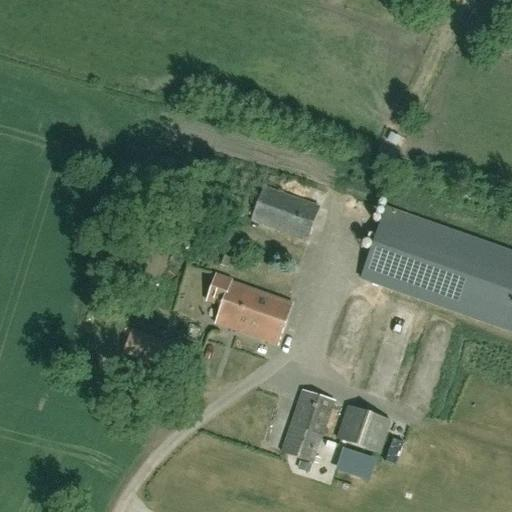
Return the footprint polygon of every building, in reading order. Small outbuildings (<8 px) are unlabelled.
[(307,242),(319,208),(263,188),(251,222),(307,242)] [(511,332),(511,254),(385,209),(361,279),(511,332)] [(322,266),(311,308),(342,317),(353,274),(322,266)] [(247,335),(262,293),(231,282),(231,281),(216,276),(207,301),(222,306),(215,324),(247,335)] [(293,304),(262,293),(247,335),(278,347),(293,304)] [(331,357),(333,349),(343,352),(348,335),(320,326),(312,351),(331,357)] [(172,371),(180,347),(133,331),(125,355),(172,371)] [(314,459),(333,402),(303,392),(284,449),(314,459)] [(379,454),(390,421),(348,407),(338,440),(379,454)]
